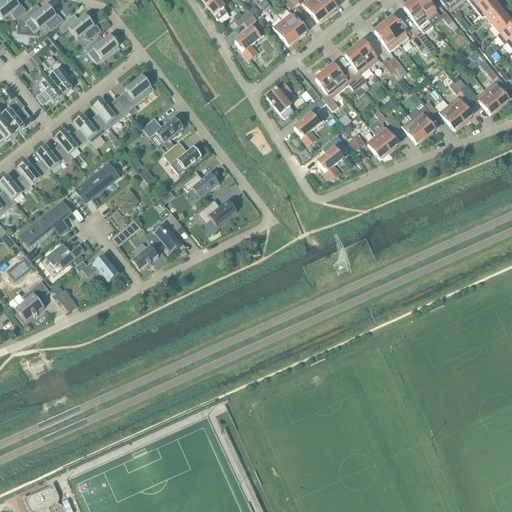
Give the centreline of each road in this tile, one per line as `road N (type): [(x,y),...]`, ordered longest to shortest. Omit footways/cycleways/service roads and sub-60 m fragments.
road 1 (tertiary): [(511,216),(0,446)]
road 2 (tertiary): [(0,463),(511,233)]
road 3 (residential): [(140,287),(266,221),(142,52)]
road 4 (residential): [(511,123),(316,199),(250,96)]
road 5 (residential): [(0,169),(142,52)]
road 6 (residential): [(250,96),(370,0)]
road 7 (residential): [(10,349),(140,287)]
